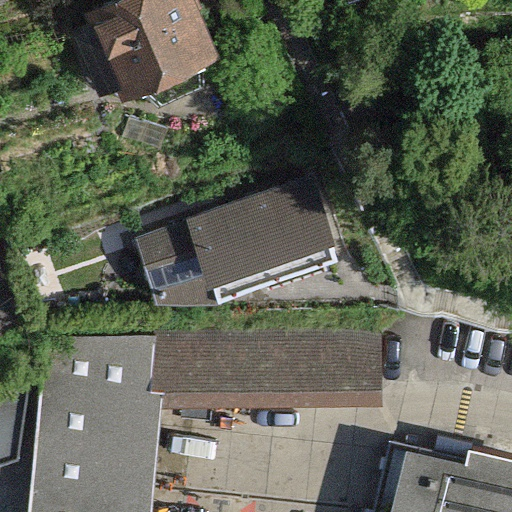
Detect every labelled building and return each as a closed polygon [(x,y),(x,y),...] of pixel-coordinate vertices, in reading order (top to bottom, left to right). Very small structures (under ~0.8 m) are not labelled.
[(97,17),(80,26),(104,81),(122,96),(141,87),(157,104),(204,83),(203,59),(199,51),(209,47),(188,0),(106,0),(92,7),(97,17)] [(311,179),(140,237),(158,291),(218,290),(334,250),(311,179)] [(0,305),(0,342),(11,339),(0,305)] [(61,313),(37,511),(511,511),(511,450),(391,417),(355,511),(158,511),(181,334),(61,313)] [(0,441),(4,454),(40,455),(43,397),(5,395),(0,396),(0,441)]
